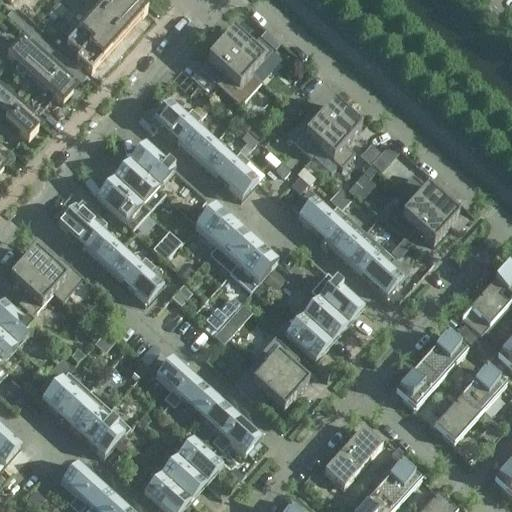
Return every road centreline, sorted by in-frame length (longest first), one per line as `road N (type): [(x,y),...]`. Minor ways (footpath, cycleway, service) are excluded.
road 1 (residential): [(121,115),(256,232),(272,214),(417,343)]
road 2 (residential): [(28,220),(304,468)]
road 3 (residential): [(511,229),(254,0)]
road 4 (residential): [(137,511),(41,429),(27,445),(0,420)]
road 5 (residential): [(511,237),(417,343)]
road 6 (residential): [(121,115),(28,220)]
road 7 (residential): [(367,398),(471,490)]
road 8 (residential): [(208,17),(121,115)]
